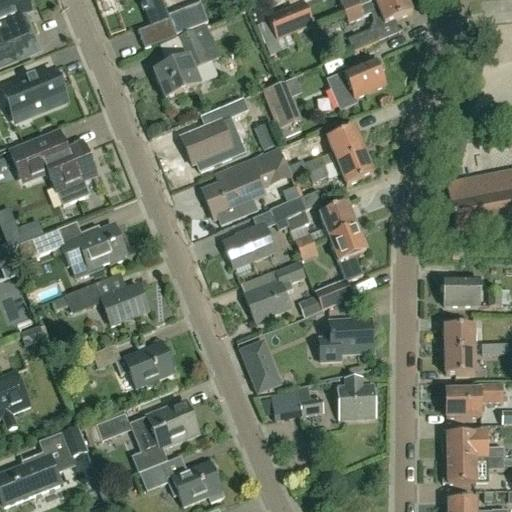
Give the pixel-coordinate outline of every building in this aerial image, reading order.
[(0,0),(0,70),(18,63),(10,45),(31,37),(23,16),(29,13),(24,0),(0,0)] [(139,0),(150,29),(169,22),(160,0),(139,0)] [(343,15),(378,0),(348,0),(339,4),(343,15)] [(404,0),(378,0),(343,15),(347,24),(369,15),(373,26),(379,28),(410,15),(404,0)] [(268,57),(295,46),(291,35),(311,27),(303,8),(256,27),(268,57)] [(150,29),(138,34),(145,52),(176,40),(169,22),(150,29)] [(175,41),(184,60),(153,73),(165,101),(199,86),(192,69),(218,59),(205,28),(175,41)] [(351,53),(377,43),(373,35),(367,32),(346,41),(351,53)] [(355,100),(384,87),(377,73),(383,70),(378,60),(342,75),(342,76),(327,83),(340,114),(358,106),(355,100)] [(26,83),(2,92),(11,115),(26,109),(30,119),(64,105),(51,73),(34,80),(33,78),(25,81),(26,83)] [(277,133),(301,123),(284,83),(261,93),(277,133)] [(192,168),(231,151),(221,125),(247,113),(242,101),(199,119),(204,131),(181,140),(192,168)] [(352,130),(325,141),(330,154),(335,165),(362,154),(352,130)] [(65,152),(59,136),(12,155),(20,176),(24,185),(49,176),(63,209),(87,199),(81,184),(93,179),(79,146),(65,152)] [(290,159),(308,152),(304,141),(286,149),(290,159)] [(442,165),(460,169),(465,146),(447,142),(442,165)] [(218,186),(202,193),(212,218),(214,223),(217,221),(220,229),(247,218),(242,206),(251,202),(264,197),(262,193),(291,182),(286,170),(279,153),(236,170),(239,178),(218,186)] [(362,154),(335,165),(340,177),(345,188),(372,177),(362,154)] [(302,163),(286,170),(291,182),(308,175),(308,176),(324,169),(320,158),(303,165),(302,163)] [(202,179),(220,171),(216,162),(198,170),(202,179)] [(324,169),(308,176),(312,185),(328,178),(324,169)] [(511,173),(445,186),(454,234),(511,223),(511,173)] [(294,190),(282,195),(286,205),(298,199),(294,190)] [(298,202),(269,214),(270,214),(275,227),(278,234),(286,230),(288,235),(289,235),(304,229),(309,227),(303,214),(298,202)] [(327,241),(355,230),(346,206),(317,217),(327,241)] [(0,225),(13,220),(9,211),(0,214),(0,225)] [(248,266),(275,255),(264,227),(243,235),(244,237),(223,246),(235,277),(250,272),(248,266)] [(124,257),(113,228),(63,247),(57,232),(35,241),(11,250),(18,266),(41,257),(62,249),(73,277),(88,272),(124,257)] [(355,230),(327,241),(336,266),(337,265),(343,283),(345,286),(361,279),(353,259),(365,255),(355,230)] [(308,238),(293,244),(298,254),(313,247),(309,238),(309,237),(308,238)] [(313,247),(298,254),(302,264),(317,257),(313,247)] [(0,272),(5,284),(17,279),(6,250),(0,252),(0,272)] [(245,298),(244,299),(254,325),(290,311),(283,296),(292,292),(290,286),(303,281),(298,267),(274,276),(278,285),(245,298)] [(123,275),(126,285),(144,280),(141,270),(123,275)] [(358,285),(362,296),(378,291),(375,280),(358,285)] [(443,307),(477,307),(478,281),(443,281),(443,307)] [(345,286),(343,283),(313,295),(320,313),(351,301),(345,286)] [(106,298),(100,284),(64,299),(67,309),(71,318),(101,306),(110,328),(147,314),(136,286),(106,298)] [(508,307),(508,292),(486,292),(486,306),(508,307)] [(64,299),(50,305),(53,315),(67,309),(64,299)] [(319,364),(339,363),(338,357),(371,355),(369,321),(328,324),(329,340),(318,341),(319,364)] [(443,351),(472,351),(471,327),(442,327),(443,351)] [(24,348),(43,341),(39,329),(20,337),(24,348)] [(296,332),(272,342),(278,358),(303,348),(296,332)] [(263,344),(259,345),(239,353),(249,379),(256,398),(280,388),(263,344)] [(113,348),(91,357),(97,372),(115,365),(120,377),(128,374),(135,391),(145,388),(146,390),(158,385),(158,382),(172,377),(170,372),(174,370),(170,358),(165,360),(160,346),(119,363),(113,348)] [(494,347),(480,348),(481,358),(494,358),(494,347)] [(507,347),(494,347),(494,358),(507,357),(507,347)] [(472,351),(443,351),(443,376),(472,375),(472,351)] [(29,409),(15,374),(0,379),(0,420),(1,420),(6,434),(16,430),(10,416),(29,409)] [(360,387),(359,381),(344,382),(344,389),(336,389),(338,422),(374,420),(373,387),(360,387)] [(445,419),(479,419),(479,404),(502,404),(501,387),(477,387),(478,391),(444,391),(445,419)] [(307,388),(295,391),(296,394),(301,419),(322,416),(320,400),(310,401),(307,388)] [(158,451),(196,437),(184,406),(146,421),(158,451)] [(501,428),(511,427),(511,412),(501,413),(501,427),(501,428)] [(130,432),(124,416),(95,428),(101,444),(130,432)] [(77,430),(58,437),(64,450),(72,470),(90,462),(77,430)] [(511,443),(510,431),(493,432),(493,444),(511,443)] [(445,461),(473,460),(502,460),(502,451),(484,451),(484,435),(445,435),(445,461)] [(22,468),(0,476),(0,504),(3,510),(58,488),(54,477),(72,470),(64,450),(43,459),(22,468)] [(503,473),(502,460),(473,460),(445,461),(445,471),(441,471),(442,486),(473,486),(488,485),(488,473),(503,473)] [(168,484),(167,485),(173,500),(178,498),(183,511),(208,501),(210,506),(221,502),(213,479),(217,477),(213,465),(171,481),(167,482),(168,484)] [(168,484),(167,482),(161,466),(138,476),(146,494),(167,485),(168,484)] [(446,511),(474,511),(474,502),(446,502),(446,511)]
